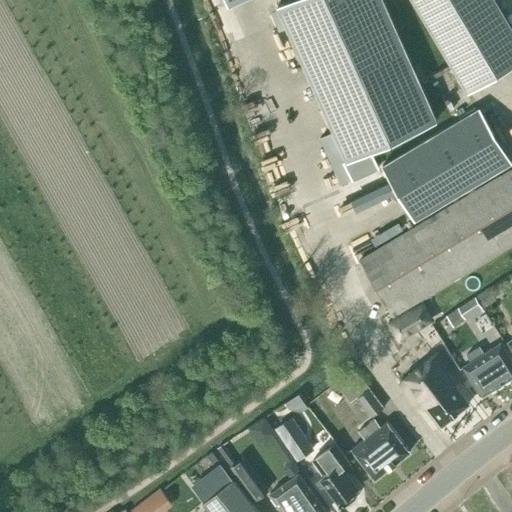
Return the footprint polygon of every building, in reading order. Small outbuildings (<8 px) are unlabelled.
[(436,118),(383,0),(288,0),(280,4),(349,158),(344,160),(352,178),(378,166),(370,147),(436,118)] [(511,65),(511,28),(495,0),(415,0),(417,4),(469,91),(511,65)] [(415,219),(511,162),(479,107),(382,165),(415,219)] [(392,315),(511,243),(511,169),(360,260),(392,315)] [(476,295),(478,299),(484,307),(492,302),(496,299),(488,288),(476,295)] [(475,296),(458,307),(465,319),(471,316),(483,308),(477,300),(475,296)] [(400,341),(435,320),(423,300),(388,321),(400,341)] [(463,366),(482,395),(511,375),(511,359),(501,342),(484,353),(480,345),(466,354),(471,361),(463,366)] [(469,403),(455,384),(460,380),(438,352),(399,381),(421,410),(427,405),(442,424),(469,403)] [(356,371),(343,381),(338,385),(350,402),(358,396),(358,397),(372,415),(384,407),(362,379),(356,371)] [(253,424),(267,437),(278,424),(264,411),(253,424)] [(298,458),(313,448),(292,417),(277,427),(298,458)] [(410,450),(387,420),(381,425),(375,418),(359,430),(365,438),(352,448),(375,477),(389,466),(390,467),(396,462),(396,461),(410,450)] [(356,497),(353,493),(358,489),(342,467),(350,461),(335,442),(313,459),(325,475),(321,478),(341,504),(342,503),(344,505),(356,497)] [(270,489),(252,466),(245,457),(230,467),(255,500),(270,489)] [(233,478),(226,470),(218,477),(224,484),(233,478)] [(325,511),(326,511),(298,472),(270,493),(284,511),(325,511)] [(259,511),(233,478),(204,501),(212,511),(259,511)] [(138,511),(159,511),(178,497),(164,481),(133,506),(138,511)]
